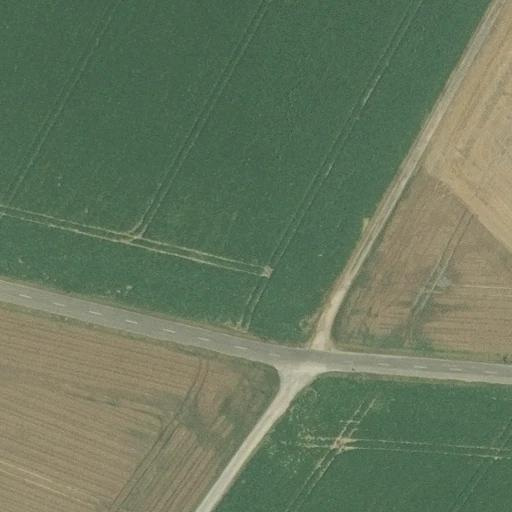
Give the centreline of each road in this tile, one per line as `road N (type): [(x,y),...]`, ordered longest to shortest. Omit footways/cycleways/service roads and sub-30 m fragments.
road 1 (track): [(505,0),(305,363),(202,511)]
road 2 (tertiary): [(511,379),(305,363),(0,290)]
